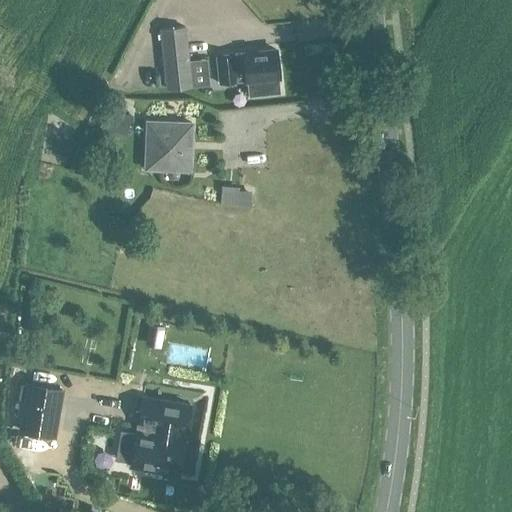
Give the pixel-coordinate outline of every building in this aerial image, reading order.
[(185,25),(161,27),(167,89),(192,86),(185,25)] [(278,77),(279,77),(276,50),(243,53),(243,54),(235,55),(235,54),(217,56),(220,83),(238,81),(246,80),(248,80),(249,95),(279,92),(278,77)] [(208,71),(192,71),(191,101),(207,101),(208,71)] [(131,115),(108,109),(102,130),(126,136),(131,115)] [(149,123),(147,170),(162,170),(162,166),(190,167),(190,171),(191,171),(193,125),(149,123)] [(262,195),(262,213),(277,213),(277,195),(262,195)] [(24,382),(17,430),(53,436),(61,388),(24,382)] [(137,437),(126,435),(124,449),(134,450),(130,471),(178,480),(185,444),(179,443),(180,436),(186,437),(191,412),(143,403),(138,428),(142,429),(141,436),(137,435),(137,437)]
